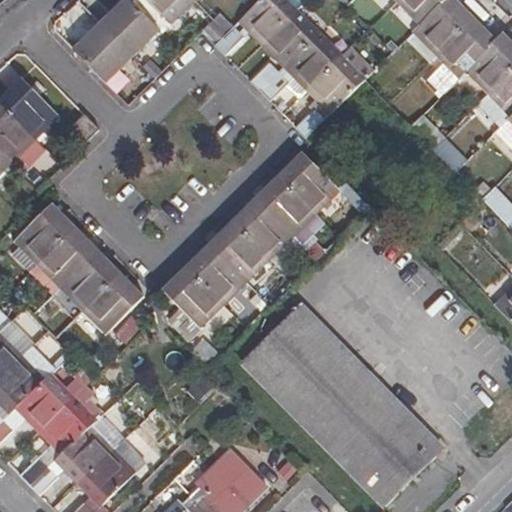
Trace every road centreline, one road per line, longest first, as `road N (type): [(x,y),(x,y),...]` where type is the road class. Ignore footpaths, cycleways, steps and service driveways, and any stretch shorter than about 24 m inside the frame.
road 1 (residential): [(130,131),(93,168),(85,188),(143,249),(172,246),(269,148),(268,126),(218,78),(190,77)]
road 2 (residential): [(26,21),(130,131)]
